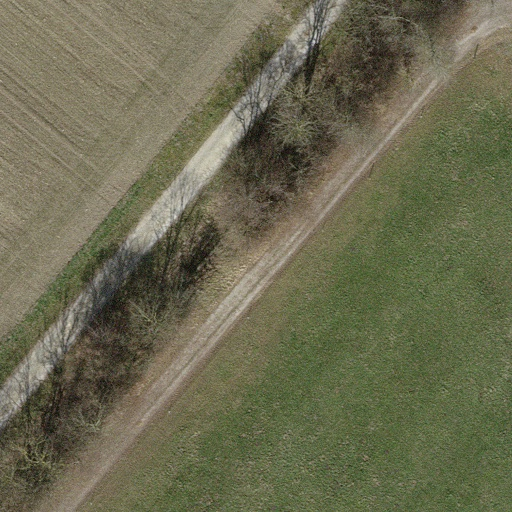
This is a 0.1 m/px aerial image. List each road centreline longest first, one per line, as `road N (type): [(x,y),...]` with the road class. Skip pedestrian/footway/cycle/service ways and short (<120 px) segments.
road 1 (track): [(511,6),(455,44),(61,511)]
road 2 (track): [(330,0),(0,414)]
